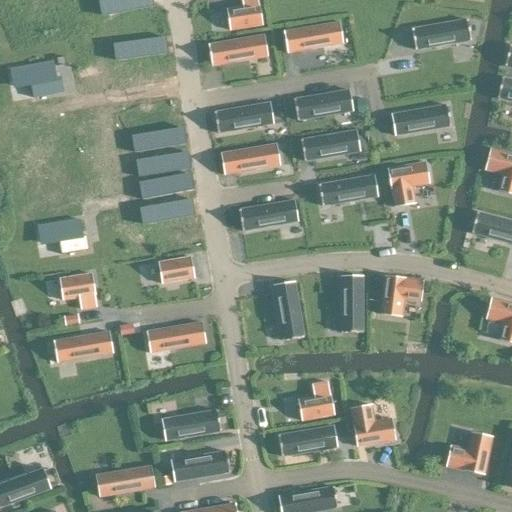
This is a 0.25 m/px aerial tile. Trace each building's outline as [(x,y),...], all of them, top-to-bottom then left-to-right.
[(258,4),(257,0),(241,0),(242,7),(226,9),(229,30),(262,25),(259,4),(258,4)] [(411,29),(415,50),(470,41),(467,20),(411,29)] [(339,23),(283,32),(287,53),(342,44),(339,23)] [(264,36),(208,45),(211,66),(267,57),(264,36)] [(31,85),(33,98),(61,93),(56,60),(12,67),(15,87),(31,85)] [(511,102),(511,80),(501,78),(497,98),(511,102)] [(13,88),(14,100),(31,99),(29,86),(13,88)] [(293,100),(297,121),(352,111),(349,91),(293,100)] [(365,99),(355,101),(357,113),(366,111),(365,99)] [(164,100),(136,103),(138,118),(121,120),(123,136),(121,136),(121,137),(164,132),(161,115),(166,114),(164,100)] [(269,103),(214,113),(217,134),(273,124),(269,103)] [(450,126),(446,105),(391,115),(394,136),(450,126)] [(62,115),(20,123),(20,124),(22,124),(25,140),(42,137),(44,151),(72,146),(69,131),(65,132),(62,115)] [(356,131),(300,140),(303,161),(359,152),(356,131)] [(276,144),(220,154),(224,175),(279,166),(276,144)] [(511,155),(489,149),(484,171),(501,175),(497,191),(511,195),(511,155)] [(171,150),(143,155),(146,169),(129,172),(131,187),(129,188),(130,189),(172,182),(169,166),(174,165),(171,150)] [(425,163),(387,169),(393,208),(414,204),(411,187),(429,184),(425,163)] [(75,166),(47,171),(50,185),(33,188),(35,204),(34,204),(34,206),(76,198),(73,182),(77,181),(75,166)] [(377,197),(374,176),(318,185),(321,206),(377,197)] [(294,201),(239,210),(242,231),(298,222),(294,201)] [(155,225),(157,239),(185,234),(183,219),(178,220),(176,203),(133,211),(134,212),(135,212),(138,228),(155,225)] [(471,233),(511,244),(511,221),(476,212),(471,233)] [(79,220),(37,226),(37,228),(39,227),(41,243),(58,241),(61,255),(88,250),(86,236),(82,236),(79,220)] [(194,279),(190,257),(158,263),(161,284),(194,279)] [(91,274),(59,279),(62,300),(78,298),(80,310),(96,307),(94,295),(95,295),(91,274)] [(362,276),(341,276),(341,333),(362,333),(362,276)] [(423,281),(384,276),(380,315),(401,317),(403,300),(420,302),(423,281)] [(303,338),(294,282),(273,285),(282,341),(303,338)] [(498,340),(511,343),(511,303),(490,298),(485,319),(502,323),(498,340)] [(76,315),(64,317),(65,325),(78,323),(76,315)] [(202,323),(146,332),(149,353),(205,344),(202,323)] [(132,324),(119,326),(121,336),(133,333),(132,324)] [(112,353),(109,332),(53,342),(57,363),(112,353)] [(334,415),(330,394),(329,394),(327,382),(311,385),(313,397),(297,400),(301,421),(334,415)] [(371,405),(350,408),(356,447),(395,440),(391,419),(374,422),(371,405)] [(216,411),(161,420),(165,441),(220,432),(216,411)] [(333,426),(277,436),(281,457),(337,448),(333,426)] [(445,467),(483,475),(491,437),(471,433),(467,450),(450,446),(445,467)] [(511,445),(503,487),(511,488),(511,445)] [(226,452),(170,461),(174,482),(229,473),(226,452)] [(54,488),(62,484),(53,465),(45,468),(54,488)] [(99,497),(154,488),(151,467),(95,476),(99,497)] [(42,469),(0,485),(0,507),(50,489),(42,469)] [(168,477),(159,479),(160,486),(169,484),(168,477)] [(278,497),(280,511),(314,511),(337,508),(333,487),(278,497)]
